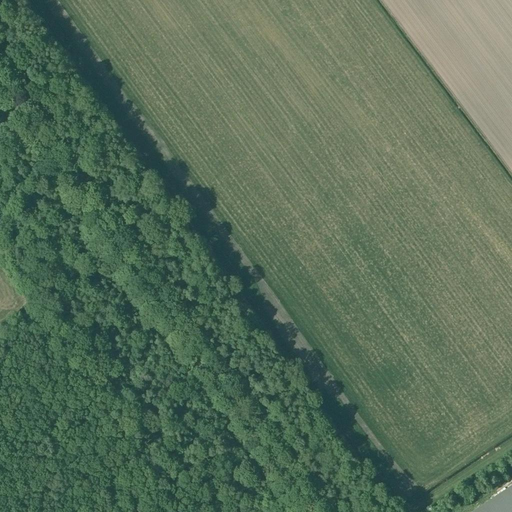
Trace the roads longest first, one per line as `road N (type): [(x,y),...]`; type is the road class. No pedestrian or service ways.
road 1 (track): [(0,61),(315,495)]
road 2 (track): [(310,510),(0,82)]
road 3 (track): [(410,511),(511,445)]
